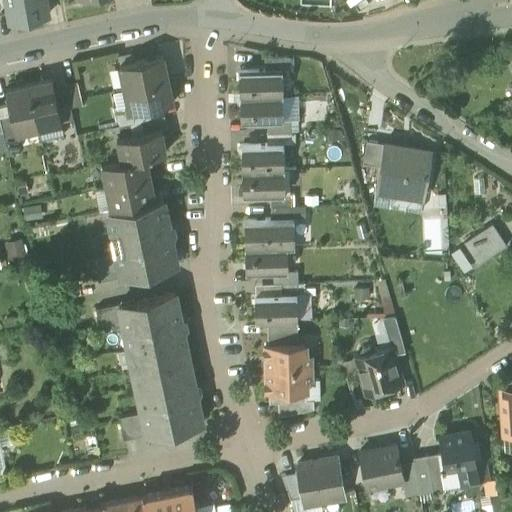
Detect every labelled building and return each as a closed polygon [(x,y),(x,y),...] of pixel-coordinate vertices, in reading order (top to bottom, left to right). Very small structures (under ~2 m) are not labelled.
[(48,16),(44,0),(6,0),(10,22),(48,16)] [(120,64),(125,88),(168,78),(163,55),(136,61),(120,64)] [(264,58),(265,70),(281,69),(289,69),(289,57),(264,58)] [(239,70),(240,95),(282,94),(281,69),(265,70),(239,70)] [(52,78),(29,84),(38,127),(62,121),(57,103),(52,78)] [(173,101),(168,78),(125,88),(130,111),(148,107),(173,101)] [(65,84),(69,100),(71,107),(82,105),(77,81),(65,84)] [(15,132),(38,127),(29,84),(5,89),(11,114),(15,132)] [(112,90),(118,113),(130,111),(125,88),(112,90)] [(283,119),(282,94),(240,95),(241,120),(267,120),(283,119)] [(73,119),(71,107),(69,100),(57,103),(62,121),(73,119)] [(118,116),(120,125),(141,120),(151,118),(148,107),(130,111),(118,113),(118,116)] [(0,116),(8,152),(19,149),(15,132),(11,114),(0,116)] [(141,120),(144,132),(161,128),(167,127),(165,115),(151,118),(141,120)] [(267,120),(267,132),(291,131),(291,119),(283,119),(267,120)] [(62,121),(38,127),(41,139),(65,134),(62,121)] [(117,138),(122,160),(122,161),(146,156),(166,152),(161,128),(144,132),(117,138)] [(294,131),(291,131),(267,132),(267,144),(283,143),(295,143),(294,131)] [(363,163),(379,165),(383,142),(367,139),(363,163)] [(375,190),(424,197),(432,149),(383,142),(379,165),(375,190)] [(241,144),(242,169),(284,168),(283,143),(267,144),(241,144)] [(102,164),(106,187),(150,178),(146,156),(122,161),(122,160),(102,164)] [(284,193),(284,168),(242,169),(243,195),(270,194),(284,193)] [(106,187),(112,209),(155,200),(150,178),(106,187)] [(112,209),(106,187),(94,189),(99,211),(111,209),(112,209)] [(270,194),(270,206),(294,205),(293,193),(284,193),(270,194)] [(162,198),(155,200),(112,209),(111,209),(120,248),(116,249),(117,253),(122,275),(176,263),(171,237),(173,233),(172,225),(168,223),(162,198)] [(300,205),(294,205),(270,206),(270,218),(294,217),(300,217),(300,205)] [(244,219),(245,247),(287,246),(294,245),(294,217),(270,218),(244,219)] [(465,241),(479,264),(505,247),(490,225),(465,241)] [(287,271),(287,246),(245,247),(245,272),(272,271),(287,271)] [(94,258),(98,280),(122,275),(117,253),(94,258)] [(280,283),(298,282),(297,270),(287,271),(272,271),(273,283),(280,283)] [(304,282),(298,282),(280,283),(280,295),(296,294),(304,294),(304,282)] [(129,328),(137,367),(188,356),(183,331),(185,327),(183,320),(180,318),(174,290),(119,302),(124,324),(125,328),(129,328)] [(254,295),(255,320),(267,320),(297,319),(296,294),(280,295),(254,295)] [(96,307),(101,329),(124,324),(119,302),(96,307)] [(393,354),(405,351),(395,317),(383,317),(393,354)] [(267,320),(268,344),(298,343),(297,319),(267,320)] [(266,355),(266,368),(310,367),(310,354),(305,354),(305,343),(298,343),(268,344),(266,344),(266,348),(264,348),(264,355),(266,355)] [(360,370),(367,393),(401,383),(393,354),(391,346),(375,350),(374,349),(369,346),(364,347),(361,353),(361,354),(356,356),(356,357),(360,355),(364,369),(360,370)] [(193,381),(188,356),(137,367),(145,407),(142,407),(142,411),(147,434),(202,422),(196,395),(199,391),(197,384),(193,381)] [(311,380),(310,367),(266,368),(267,382),(265,382),(265,389),(267,389),(267,392),(269,392),(305,391),(306,391),(306,380),(311,380)] [(511,378),(499,387),(499,388),(511,387),(511,378)] [(305,391),(306,400),(313,400),(317,400),(316,380),(311,380),(306,380),(306,391),(305,391)] [(511,387),(499,388),(502,435),(503,435),(504,448),(511,447),(511,387)] [(278,402),(278,416),(313,408),(313,400),(306,400),(305,391),(269,392),(269,403),(278,402)] [(119,416),(124,439),(147,434),(142,411),(119,416)] [(8,429),(0,430),(0,444),(2,445),(11,443),(8,429)] [(441,470),(444,486),(479,480),(470,430),(439,435),(442,452),(445,470),(441,470)] [(359,451),(367,487),(403,480),(401,467),(396,443),(359,451)] [(413,456),(414,465),(419,493),(444,488),(444,486),(441,470),(445,470),(442,452),(413,456)] [(303,497),(304,504),(321,501),(344,497),(337,456),(297,463),(299,472),(303,497)] [(406,495),(419,493),(414,465),(401,467),(403,480),(406,495)] [(281,474),(290,499),(303,497),(299,472),(281,474)] [(197,511),(196,506),(192,484),(142,495),(146,511),(197,511)] [(146,511),(142,495),(100,503),(102,511),(146,511)] [(303,497),(290,499),(294,511),(297,511),(305,511),(304,504),(303,497)] [(304,504),(305,511),(322,511),(321,501),(304,504)] [(197,511),(215,511),(214,502),(196,506),(197,511)] [(102,511),(100,503),(86,506),(86,511),(102,511)]
